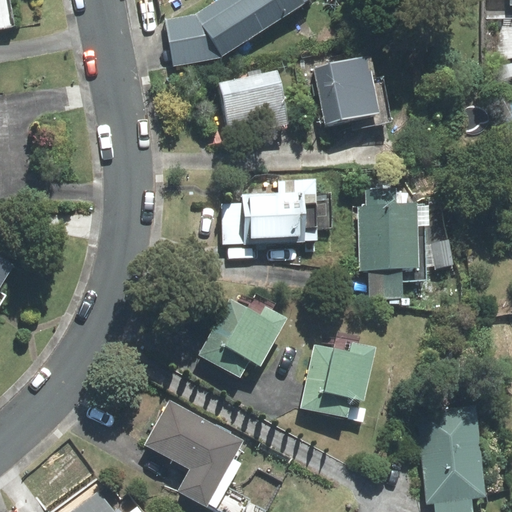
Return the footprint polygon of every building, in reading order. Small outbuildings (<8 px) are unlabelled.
[(222,0),(193,19),(164,23),(171,70),(212,63),(220,61),(302,11),(295,0),(222,0)] [(365,63),(312,73),(322,131),(375,122),(365,63)] [(274,77),(217,88),(227,142),(284,131),(274,77)] [(220,208),(221,249),(315,246),(313,185),(292,185),(292,198),(240,200),(241,207),(220,208)] [(357,212),(358,275),(367,275),(368,304),(400,303),(399,274),(416,274),(415,211),(393,211),(393,194),(364,194),(364,212),(357,212)] [(0,289),(10,273),(0,266),(0,289)] [(262,313),(257,322),(243,315),(245,313),(228,304),(197,361),(237,382),(246,367),(257,373),(283,325),(262,313)] [(313,349),(298,413),(345,423),(349,406),(360,409),(372,355),(333,346),(331,353),(313,349)] [(168,405),(142,450),(186,475),(174,498),(198,511),(203,511),(204,510),(207,511),(214,511),(238,469),(230,465),(241,446),(168,405)] [(417,419),(424,508),(433,508),(433,511),(469,511),(469,505),(482,504),(475,415),(417,419)] [(230,490),(217,511),(262,511),(263,510),(230,490)] [(110,511),(99,495),(74,511),(110,511)]
